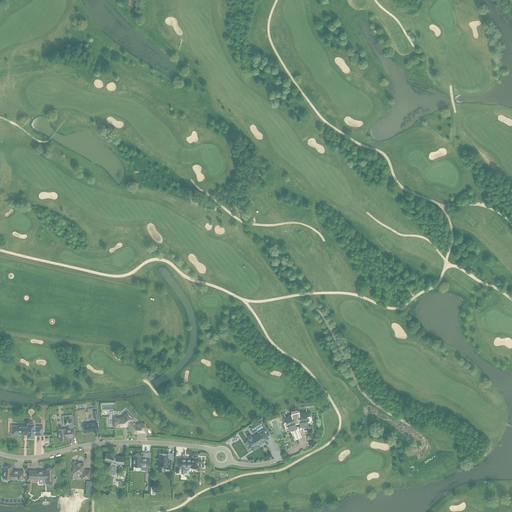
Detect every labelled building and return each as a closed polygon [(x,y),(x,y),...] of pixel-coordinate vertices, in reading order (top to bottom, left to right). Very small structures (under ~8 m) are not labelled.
[(287,417),(285,418),(287,421),(284,422),(286,427),(289,426),(291,432),(298,429),(297,426),(298,425),(299,425),(301,425),(301,428),(309,427),(308,421),(311,421),(310,416),(307,416),(307,412),(305,412),(303,412),(301,412),(300,413),(299,412),(298,412),(298,411),(296,411),(294,412),(292,412),(293,413),(291,414),(292,415),(290,415),(288,416),(287,417)] [(138,426),(137,426),(132,421),(134,419),(127,412),(123,416),(124,417),(122,418),(119,418),(119,417),(114,417),(114,427),(124,426),(124,425),(127,425),(134,432),(145,432),(144,424),(138,424),(138,426)] [(65,440),(67,439),(66,437),(69,437),(75,437),(74,428),(72,415),(69,415),(69,416),(64,417),(65,425),(68,424),(69,429),(66,429),(58,430),(59,440),(61,440),(61,441),(62,441),(63,441),(64,441),(64,440),(65,440)] [(251,445),(247,448),(249,452),(253,449),(253,450),(260,446),(259,444),(264,441),(269,438),(267,436),(270,434),(262,421),(250,429),(253,433),(257,430),(259,434),(253,438),(252,436),(250,436),(249,437),(248,438),(249,440),(248,441),(251,445)] [(34,434),(42,435),(43,427),(34,427),(34,424),(33,424),(33,423),(32,422),(30,422),(29,422),(29,424),(28,424),(28,426),(14,426),(14,434),(27,434),(27,437),(28,437),(28,438),(33,438),(33,437),(34,437),(34,434)] [(98,430),(97,422),(83,424),(84,432),(93,431),(93,432),(98,431),(98,430)] [(115,475),(116,464),(123,464),(124,457),(116,456),(114,455),(107,453),(104,460),(111,462),(107,474),(115,475)] [(135,455),(134,455),(133,466),(141,466),(149,466),(150,458),(144,458),(141,458),(141,456),(140,455),(139,455),(139,454),(138,454),(137,454),(136,454),(136,455),(135,455)] [(164,468),(171,468),(171,460),(167,460),(168,454),(159,454),(159,458),(158,458),(158,466),(164,466),(164,468)] [(191,459),(181,458),(177,458),(177,466),(180,466),(183,466),(183,468),(182,474),(189,475),(189,468),(188,468),(188,467),(191,467),(198,467),(199,457),(191,457),(191,459)] [(81,478),(89,479),(90,470),(83,470),(84,463),(78,463),(77,462),(76,462),(75,462),(74,462),(73,463),(72,464),(72,465),(73,466),(73,467),(73,473),(81,473),(81,478)] [(6,467),(4,467),(3,478),(11,478),(23,479),(23,471),(14,470),(14,471),(12,470),(12,467),(10,467),(10,466),(9,466),(8,466),(7,466),(6,466),(6,467)] [(33,479),(43,479),(43,484),(46,484),(47,484),(48,486),(50,486),(52,486),(53,484),(53,479),(53,469),(52,469),(51,469),(51,468),(50,468),(49,468),(48,468),(48,469),(46,469),(46,471),(43,471),(33,471),(29,471),(29,479),(33,479)]
